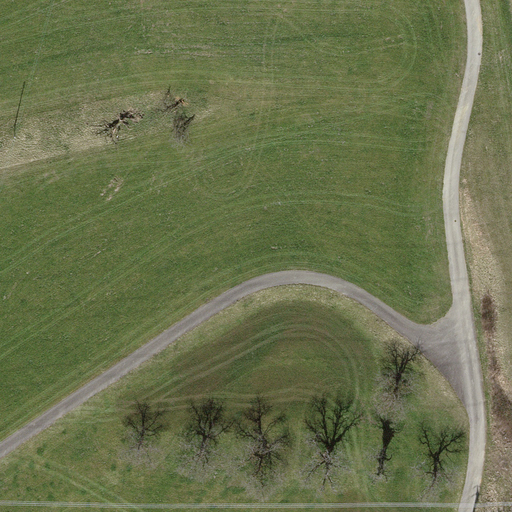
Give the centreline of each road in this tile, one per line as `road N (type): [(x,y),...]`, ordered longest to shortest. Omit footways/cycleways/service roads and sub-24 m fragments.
road 1 (track): [(0,446),(272,277),(334,278),(392,309),(473,377)]
road 2 (track): [(469,511),(479,424),(450,178),(473,50),(472,0)]
